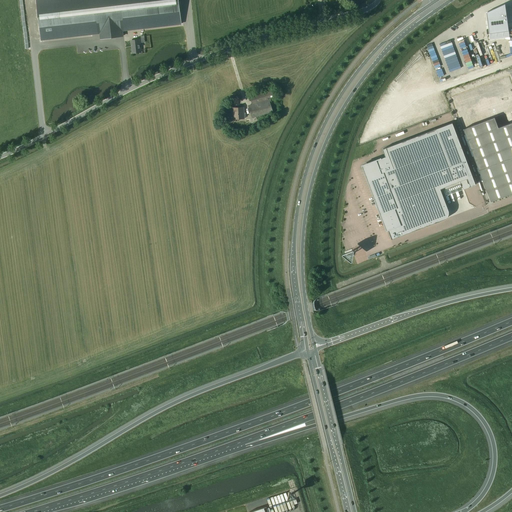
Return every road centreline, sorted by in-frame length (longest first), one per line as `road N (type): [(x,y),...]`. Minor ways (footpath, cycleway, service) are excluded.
road 1 (motorway): [(511,321),(235,430),(0,508)]
road 2 (unclassified): [(378,0),(196,63),(0,159)]
road 3 (primary): [(431,3),(357,71),(316,142),(292,260),(306,350)]
road 4 (primary): [(314,347),(301,259),(324,144),(364,75),(436,10)]
road 5 (motorway): [(242,441),(403,399),(449,397),(475,412),(495,456),(480,498),(463,511)]
road 6 (motorway): [(306,350),(155,411),(0,495)]
road 7 (motorway): [(242,441),(511,335)]
road 8 (motorway): [(31,511),(242,441)]
road 9 (motorway): [(511,288),(314,347)]
road 10 (primary): [(354,511),(314,347)]
road 11 (primary): [(306,350),(346,511)]
